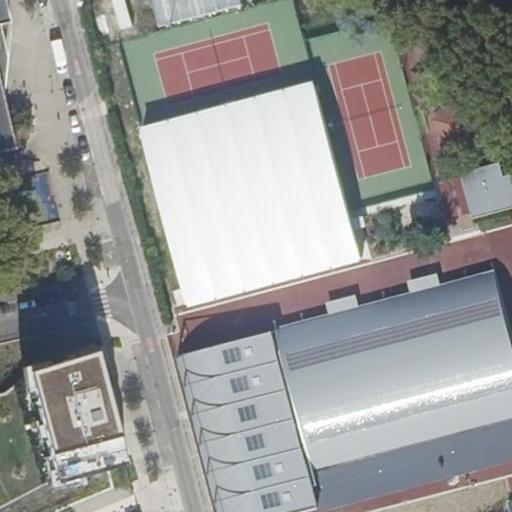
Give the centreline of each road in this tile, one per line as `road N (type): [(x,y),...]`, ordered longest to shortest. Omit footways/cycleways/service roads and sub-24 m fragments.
road 1 (residential): [(57,0),(135,291)]
road 2 (residential): [(135,291),(194,511)]
road 3 (residential): [(0,321),(135,291)]
